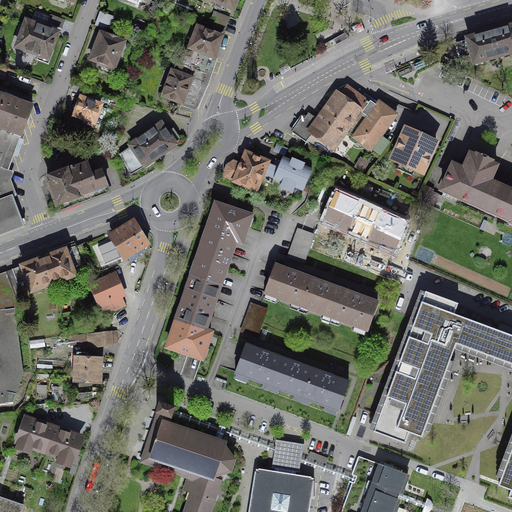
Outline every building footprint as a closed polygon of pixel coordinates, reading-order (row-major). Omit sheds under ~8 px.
[(76,0),(49,0),(74,8),(76,0)] [(234,0),(204,0),(204,2),(230,12),(234,0)] [(113,16),(100,11),(98,18),(110,23),(113,16)] [(215,11),(212,19),(226,24),(229,16),(215,11)] [(65,19),(50,13),(47,22),(61,28),(65,19)] [(110,23),(98,18),(96,25),(108,29),(110,23)] [(223,31),(226,24),(212,19),(209,26),(223,31)] [(61,36),(25,23),(15,51),(51,64),(61,36)] [(511,26),(491,32),(498,57),(511,52),(511,26)] [(220,37),(195,27),(186,51),(211,60),(220,37)] [(498,57),(491,32),(467,39),(468,40),(456,43),(461,59),(472,55),(474,63),(498,57)] [(129,45),(102,34),(91,64),(118,75),(129,45)] [(336,38),(322,45),(325,51),(336,45),(335,42),(338,41),(336,38)] [(202,85),(211,60),(186,51),(176,75),(202,85)] [(289,69),(287,65),(278,70),(281,74),(289,69)] [(395,70),(393,65),(384,69),(386,74),(395,70)] [(467,78),(439,65),(437,70),(465,83),(467,78)] [(176,75),(170,73),(160,98),(192,110),(202,85),(176,75)] [(87,87),(74,82),(72,89),(84,94),(87,87)] [(312,132),(313,133),(332,146),(359,108),(369,116),(354,137),(371,150),(394,119),(387,114),(386,115),(348,87),(342,96),(340,94),(320,121),(312,132)] [(33,106),(0,93),(0,128),(21,137),(33,106)] [(107,109),(82,98),(73,119),(99,129),(107,109)] [(312,132),(320,121),(309,113),(304,119),(302,117),(297,124),(291,132),(306,142),(313,133),(312,132)] [(359,130),(368,118),(364,115),(355,127),(359,130)] [(161,124),(130,146),(131,148),(121,155),(131,174),(145,167),(146,168),(155,162),(154,159),(177,143),(179,140),(179,136),(175,131),(169,135),(161,124)] [(0,200),(12,196),(5,179),(21,137),(0,128),(0,200)] [(436,143),(406,129),(393,159),(422,173),(436,143)] [(271,162),(244,151),(239,162),(233,161),(229,163),(225,166),(223,171),(224,178),(232,182),(230,184),(258,194),(263,181),(270,165),(271,162)] [(464,170),(453,165),(441,190),(511,222),(510,223),(511,223),(511,191),(489,181),(496,166),(490,164),(491,162),(477,155),(476,157),(470,155),(464,170)] [(278,168),(270,165),(263,181),(271,184),(273,181),(280,184),(277,190),(292,196),(294,191),(302,194),(312,170),(282,157),(278,168)] [(361,159),(356,167),(362,172),(368,163),(361,159)] [(70,170),(47,179),(60,211),(67,208),(82,202),(80,194),(106,183),(102,172),(88,163),(70,170)] [(433,190),(426,186),(419,201),(432,207),(438,193),(433,190)] [(359,236),(371,210),(336,194),(325,221),(359,236)] [(0,235),(24,227),(12,196),(0,200),(0,235)] [(215,204),(206,229),(237,240),(243,242),(252,216),(215,204)] [(405,225),(371,210),(359,236),(394,251),(405,225)] [(134,221),(107,238),(122,263),(149,247),(134,221)] [(221,285),(237,240),(206,229),(191,275),(221,285)] [(314,235),(299,229),(296,236),(312,242),(314,235)] [(312,242),(296,236),(293,243),(309,249),(312,242)] [(309,249),(293,243),(291,250),(307,256),(309,249)] [(82,244),(76,246),(81,259),(87,256),(82,244)] [(50,256),(44,258),(53,283),(74,275),(72,270),(83,266),(81,259),(76,246),(50,256)] [(307,256),(291,250),(288,257),(304,263),(307,256)] [(31,291),(53,283),(44,258),(31,263),(13,270),(18,284),(27,281),(31,291)] [(263,295),(299,308),(310,278),(274,265),(263,295)] [(13,270),(6,272),(15,296),(21,293),(18,284),(13,270)] [(15,296),(6,272),(0,275),(0,407),(13,406),(25,376),(15,313),(17,313),(15,296)] [(115,275),(92,286),(105,315),(123,307),(119,296),(123,294),(115,275)] [(205,331),(221,285),(191,275),(175,321),(205,331)] [(299,308),(330,320),(341,290),(310,278),(299,308)] [(461,304),(419,289),(364,436),(405,451),(408,442),(421,447),(456,355),(511,375),(511,438),(495,482),(499,484),(495,495),(507,500),(505,505),(511,507),(511,337),(508,336),(456,316),(461,304)] [(377,303),(341,290),(330,320),(366,333),(377,303)] [(267,309),(252,303),(249,310),(265,316),(267,309)] [(265,316),(249,310),(247,317),(262,323),(265,316)] [(262,323),(247,317),(244,325),(259,330),(262,323)] [(214,334),(205,331),(175,321),(165,350),(204,363),(214,334)] [(259,330),(244,325),(241,332),(257,337),(259,330)] [(116,331),(85,334),(86,347),(117,343),(116,331)] [(234,375),(270,388),(281,358),(245,345),(234,375)] [(77,358),(76,380),(99,381),(100,360),(86,359),(87,354),(78,353),(77,358)] [(270,388),(302,399),(313,369),(281,358),(270,388)] [(349,382),(313,369),(302,399),(338,412),(349,382)] [(210,511),(221,480),(214,478),(216,474),(217,475),(217,473),(220,474),(221,472),(223,473),(224,471),(226,472),(227,470),(230,471),(234,459),(231,458),(232,456),(229,455),(230,453),(227,452),(228,451),(225,450),(226,448),(225,448),(226,443),(221,441),(215,439),(168,424),(172,414),(173,409),(174,407),(160,402),(156,412),(164,415),(150,457),(197,473),(195,479),(189,477),(184,490),(191,493),(184,511),(210,511)] [(274,452),(275,447),(173,409),(172,414),(217,431),(215,439),(221,441),(223,433),(274,452)] [(31,446),(46,451),(53,428),(28,419),(20,442),(19,447),(29,451),(31,446)] [(79,437),(53,428),(46,451),(61,456),(59,461),(69,464),(71,459),(79,437)] [(259,469),(256,469),(256,471),(255,471),(252,487),(257,488),(253,509),(249,508),(248,511),(304,511),(307,496),(312,496),(314,481),(313,480),(314,478),(311,478),(311,477),(299,475),(298,476),(295,475),(296,472),(299,473),(300,471),(299,471),(301,462),(301,457),(302,454),(304,444),(297,443),(297,444),(294,443),(294,445),(292,445),(292,446),(286,445),(287,444),(285,444),(285,442),(283,442),(283,441),(276,440),(275,444),(276,444),(275,447),(274,452),(272,467),(271,467),(271,468),(275,469),(274,472),(271,471),(271,470),(259,468),(259,469)] [(328,458),(310,452),(309,456),(326,463),(328,458)] [(407,474),(359,456),(352,475),(356,476),(356,477),(355,479),(354,482),(354,483),(350,481),(349,482),(352,483),(341,511),(392,511),(393,511),(391,511),(394,503),(396,504),(398,499),(395,498),(396,497),(398,492),(400,493),(407,474)] [(356,477),(301,457),(301,462),(354,482),(355,479),(356,477)] [(423,508),(425,502),(400,493),(398,492),(396,497),(423,508)] [(21,511),(24,505),(0,496),(0,511),(21,511)]
